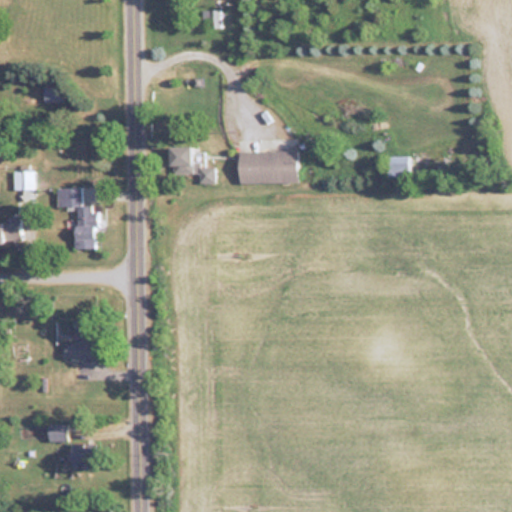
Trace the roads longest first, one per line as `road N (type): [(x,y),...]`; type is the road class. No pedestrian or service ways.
road 1 (residential): [(145,511),(135,0)]
road 2 (residential): [(142,282),(0,284)]
